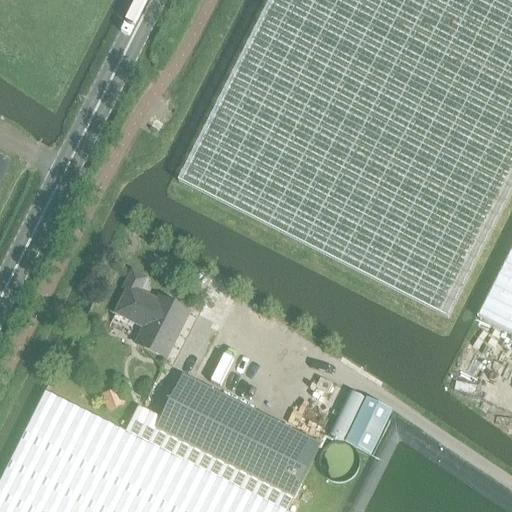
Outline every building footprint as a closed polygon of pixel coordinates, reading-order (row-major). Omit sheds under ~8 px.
[(511,0),(271,0),(179,183),(351,271),(448,320),(511,194),(511,0)] [(511,335),(511,254),(480,319),(511,335)] [(165,363),(190,316),(167,304),(165,308),(139,294),(146,281),(132,273),(124,290),(128,293),(116,316),(143,331),(135,347),(165,363)] [(138,410),(124,436),(277,511),(286,511),(320,448),(182,379),(160,422),(138,410)] [(316,391),(327,396),(331,387),(320,382),(316,391)] [(117,392),(102,398),(108,413),(123,407),(117,392)] [(277,511),(124,436),(45,396),(4,478),(0,485),(0,511),(277,511)] [(346,446),(351,448),(369,457),(390,414),(367,402),(346,446)]
